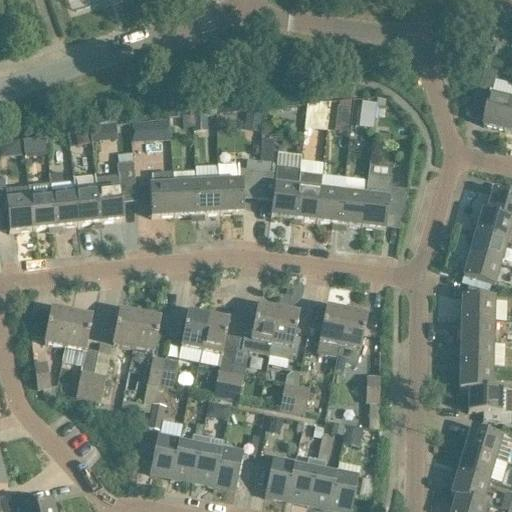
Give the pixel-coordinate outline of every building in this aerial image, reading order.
[(484,79),(482,87),(494,90),(496,82),(484,79)] [(505,134),(508,125),(511,106),(511,102),(492,97),(484,129),(505,134)] [(362,105),(361,115),(374,117),(375,106),(362,105)] [(336,121),(349,122),(351,110),(338,108),(336,121)] [(259,134),(261,117),(246,116),(244,132),(259,134)] [(194,133),(207,133),(206,122),(194,122),(194,133)] [(191,135),(190,123),(178,124),(179,135),(191,135)] [(132,126),(133,145),(168,144),(167,125),(132,126)] [(89,132),(91,146),(100,145),(99,131),(89,132)] [(76,147),(91,146),(89,132),(75,133),(76,147)] [(45,154),(44,141),(22,143),(23,156),(25,156),(45,154)] [(272,164),(273,141),(261,141),(261,164),(272,164)] [(21,155),(20,143),(8,144),(9,156),(21,155)] [(117,158),(119,168),(133,166),(132,157),(117,158)] [(245,172),(259,174),(259,164),(246,163),(245,172)] [(274,188),(296,190),(297,191),(299,177),(299,173),(276,170),(275,176),(270,176),(272,166),(259,164),(259,174),(257,202),(272,203),(274,188)] [(96,194),(98,216),(99,226),(124,224),(122,205),(137,204),(134,177),(133,169),(133,166),(119,168),(118,168),(119,178),(95,181),(96,194)] [(242,183),(239,183),(238,167),(218,168),(219,185),(216,185),(218,218),(243,217),(242,183)] [(172,187),(171,187),(173,220),(195,219),(193,175),(172,176),(172,187)] [(194,175),(193,175),(195,219),(218,218),(216,185),(194,186),(194,175)] [(48,178),(49,187),(63,186),(62,176),(48,178)] [(293,213),(292,223),(315,225),(316,216),(319,193),(320,179),(299,177),(297,191),(296,190),(293,213)] [(361,221),(360,231),(385,234),(386,219),(400,221),(408,193),(390,191),(391,181),(367,179),(365,199),(364,199),(361,221)] [(76,229),(99,226),(98,216),(96,194),(95,181),(95,180),(73,182),(75,196),(73,196),(75,219),(76,229)] [(53,221),(50,199),(49,187),(26,189),(28,201),(30,224),(31,234),(54,231),(53,221)] [(171,187),(149,188),(150,221),(173,220),(171,187)] [(270,220),(292,223),(293,213),(296,190),(274,188),(272,203),(270,220)] [(316,216),(315,225),(337,228),(338,218),(341,196),(320,193),(319,193),(316,216)] [(481,214),(495,218),(511,223),(511,198),(492,193),(486,215),(481,213),(481,214)] [(73,196),(50,199),(53,221),(54,231),(76,229),(75,219),(73,196)] [(337,228),(360,231),(361,221),(364,199),(341,196),(338,218),(337,228)] [(30,224),(28,201),(5,204),(9,236),(31,234),(30,224)] [(475,236),(485,239),(507,246),(511,226),(511,223),(495,218),(481,214),(475,236)] [(469,258),(478,261),(501,267),(507,246),(485,239),(475,236),(469,258)] [(501,267),(478,261),(469,258),(462,281),(494,290),(501,267)] [(461,300),(460,323),(470,323),(493,323),(493,301),(461,300)] [(253,327),(245,325),(240,354),(269,360),(279,313),(257,309),(253,327)] [(325,310),(316,357),(337,362),(334,375),(346,314),(325,310)] [(64,351),(61,365),(62,366),(72,316),(50,312),(50,315),(44,343),(43,347),(64,351)] [(119,313),(112,349),(133,353),(140,318),(119,313)] [(279,313),(269,360),(289,364),(290,360),(296,361),(300,341),(294,340),(299,317),(279,313)] [(346,314),(334,375),(342,377),(344,367),(357,370),(367,319),(346,314)] [(187,315),(180,350),(201,354),(198,366),(199,366),(208,319),(187,315)] [(72,316),(62,366),(82,370),(92,320),(72,316)] [(140,318),(133,353),(153,357),(160,322),(140,318)] [(208,319),(199,366),(220,370),(214,400),(226,402),(231,377),(238,341),(226,338),(229,323),(208,319)] [(460,346),(470,346),(492,347),(493,323),(470,323),(460,323),(460,346)] [(469,369),(491,369),(492,347),(470,346),(460,346),(459,369),(469,369)] [(148,386),(160,389),(165,364),(153,362),(148,386)] [(165,364),(160,389),(172,391),(177,366),(165,364)] [(46,366),(33,367),(37,393),(42,393),(50,392),(49,390),(46,366)] [(469,392),(500,392),(500,391),(491,391),(491,369),(469,369),(459,369),(458,392),(469,392)] [(88,403),(93,378),(81,375),(75,401),(88,403)] [(239,404),(244,379),(231,377),(226,402),(239,404)] [(100,406),(106,380),(93,378),(88,403),(100,406)] [(366,406),(378,407),(379,381),(367,381),(366,406)] [(280,412),(292,415),(297,390),(285,388),(280,412)] [(43,398),(55,398),(56,398),(56,397),(56,389),(49,390),(50,392),(42,393),(42,394),(43,398)] [(297,390),(292,415),(304,417),(309,393),(297,390)] [(511,430),(511,392),(500,392),(469,392),(458,392),(458,393),(468,393),(467,416),(483,416),(482,426),(511,430)] [(164,410),(152,407),(147,432),(159,434),(164,410)] [(215,417),(217,410),(207,408),(204,419),(211,420),(215,417)] [(268,435),(280,437),(282,425),(271,422),(268,435)] [(302,437),(304,425),(296,424),(294,435),(302,437)] [(314,429),(312,440),(321,441),(323,431),(314,429)] [(341,439),(343,432),(334,430),(333,437),(341,439)] [(345,430),(342,443),(359,447),(362,433),(345,430)] [(463,454),(494,463),(501,440),(470,431),(463,454)] [(254,459),(258,439),(251,437),(247,457),(254,459)] [(149,478),(171,482),(179,442),(157,438),(149,478)] [(511,441),(501,439),(496,461),(508,464),(511,446),(511,441)] [(179,442),(171,482),(192,486),(201,441),(193,440),(191,450),(179,447),(180,442),(179,442)] [(221,456),(221,451),(223,446),(201,441),(192,486),(213,491),(215,481),(220,456),(221,456)] [(324,476),(326,466),(329,449),(320,447),(318,456),(307,510),(318,511),(328,511),(335,478),(324,476)] [(220,456),(215,481),(213,491),(235,495),(243,455),(221,451),(221,456),(220,456)] [(307,510),(318,456),(309,454),(305,472),(294,470),(295,466),(294,466),(286,505),(307,510)] [(457,475),(488,484),(494,463),(463,454),(457,475)] [(264,501),(286,505),(294,466),(272,462),(264,501)] [(335,478),(328,511),(351,511),(358,478),(336,474),(335,478)] [(451,497),(487,508),(487,507),(482,505),(488,484),(457,475),(451,497)] [(32,508),(29,497),(2,504),(0,504),(0,511),(53,511),(51,503),(32,508)] [(451,511),(485,511),(487,508),(451,497),(450,499),(455,500),(451,511)]
